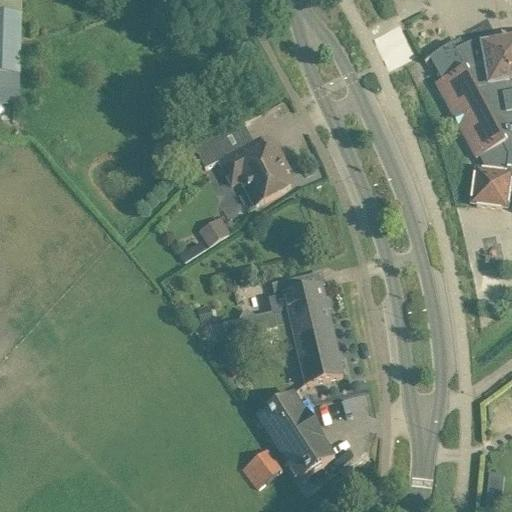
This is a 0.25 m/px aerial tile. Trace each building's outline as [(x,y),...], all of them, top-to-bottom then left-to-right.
[(0,76),(18,77),(20,17),(2,16),(0,16),(0,76)] [(511,43),(484,49),(483,42),(476,44),(467,48),(456,53),(453,47),(440,54),(429,62),(442,84),(436,87),(481,171),(474,177),(471,201),(476,208),(502,212),(502,205),(509,206),(510,194),(511,194),(511,43)] [(207,172),(220,166),(232,188),(241,183),(255,210),(291,191),(277,165),(283,162),(276,149),(267,154),(260,143),(235,156),(224,135),(196,149),(207,172)] [(197,234),(207,251),(229,238),(219,221),(197,234)] [(309,322),(311,331),(330,327),(321,290),(310,293),(307,280),(272,288),(275,301),(271,302),(274,317),(224,329),(227,343),(258,335),(277,331),(277,330),(309,322)] [(210,310),(198,313),(201,326),(213,323),(210,310)] [(295,340),(307,389),(343,380),(330,327),(311,331),(309,322),(277,330),(277,331),(258,335),(261,348),(295,340)] [(259,420),(300,484),(336,461),(324,443),(325,442),(307,415),(306,416),(294,397),(259,420)] [(242,472),(259,492),(282,473),(265,453),(242,472)]
